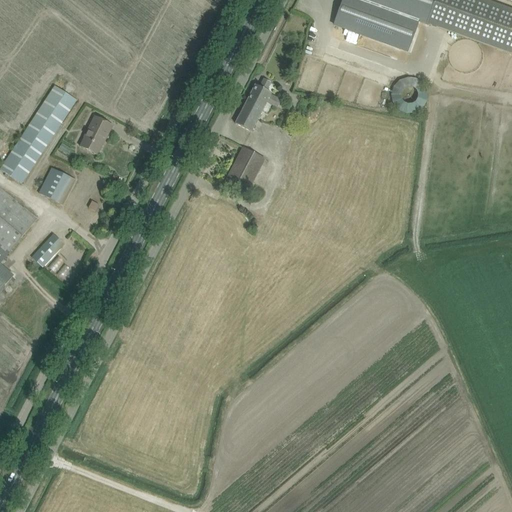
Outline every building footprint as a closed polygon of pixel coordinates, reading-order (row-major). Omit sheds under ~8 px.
[(426,24),(511,55),(511,52),(511,9),(485,0),(392,0),(429,14),(426,24)] [(401,119),(432,112),(424,78),(394,85),(401,119)] [(235,124),(244,129),(252,133),(263,112),(265,113),(267,114),(271,106),(276,108),(277,108),(281,100),(271,95),(272,92),(267,90),(271,83),(263,80),(259,87),(255,85),(235,124)] [(0,171),(21,185),(77,100),(53,85),(0,167),(0,171)] [(379,90),(376,108),(386,110),(389,92),(379,90)] [(328,107),(325,128),(334,129),(334,128),(345,130),(348,110),(328,107)] [(80,147),(88,151),(97,156),(104,141),(104,142),(112,126),(103,121),(95,117),(84,138),(80,147)] [(364,144),(297,133),(292,165),(359,176),(364,144)] [(73,157),(75,151),(65,146),(62,152),(73,157)] [(265,160),(251,153),(242,148),(223,185),(232,189),(245,196),(265,160)] [(50,168),(38,194),(62,206),(75,180),(50,168)] [(0,291),(13,276),(5,270),(0,266),(0,263),(36,220),(0,189),(0,291)] [(95,212),(98,205),(91,201),(88,208),(95,212)] [(334,217),(278,203),(274,220),(330,234),(334,217)] [(64,244),(56,238),(53,235),(32,258),(42,268),(64,244)]
